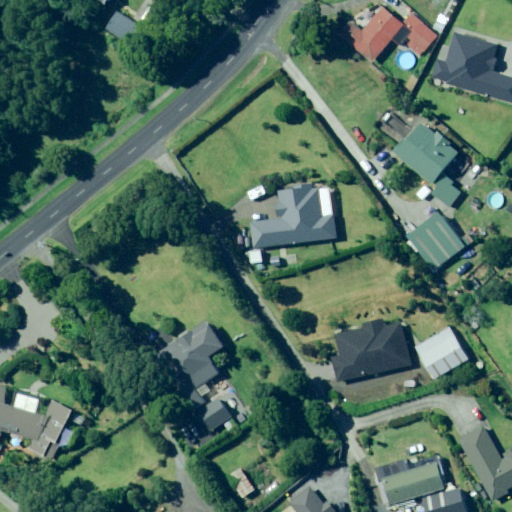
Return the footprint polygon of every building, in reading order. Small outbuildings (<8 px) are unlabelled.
[(173,3),(168,0),(158,0),(143,22),(155,30),(173,3)] [(400,23),(382,8),(380,6),(360,30),(349,20),(336,34),(370,63),(388,41),(390,39),(400,47),(403,43),(418,56),(422,51),(423,52),(437,36),(426,26),(409,12),(404,19),(400,23)] [(151,29),(134,18),(123,11),(111,29),(139,47),(151,29)] [(432,28),(440,32),(444,23),(436,20),(432,28)] [(501,46),(456,33),(447,64),(438,61),(432,81),(511,104),(511,78),(493,73),(501,46)] [(430,98),(448,114),(453,108),(435,92),(430,98)] [(381,123),(399,138),(402,135),(403,137),(409,129),(389,112),(381,123)] [(478,125),(484,119),(478,115),(473,121),(478,125)] [(445,167),(457,152),(448,146),(450,143),(436,131),(433,134),(418,122),(404,139),(402,138),(396,145),(391,152),(430,185),(432,183),(435,186),(430,193),(448,207),(459,193),(450,185),(452,183),(440,173),(445,167)] [(250,222),(253,248),(337,240),(332,189),(323,190),(322,185),(316,186),(315,182),(293,184),(294,188),(284,189),(285,203),(278,203),(279,217),(283,217),(284,219),(250,222)] [(385,216),(392,225),(399,220),(393,211),(385,216)] [(465,247),(440,214),(407,238),(433,272),(465,247)] [(263,262),(261,251),(249,253),(251,264),(263,262)] [(385,328),(383,321),(365,325),(366,329),(335,336),(340,356),(331,358),(336,383),(410,366),(400,325),(385,328)] [(223,372),(224,371),(218,362),(220,360),(215,352),(219,349),(211,336),(207,339),(200,328),(177,342),(160,353),(169,366),(195,405),(197,408),(209,401),(205,395),(214,389),(209,381),(223,372)] [(469,360),(451,329),(416,349),(434,380),(469,360)] [(11,378),(0,376),(0,433),(6,425),(1,420),(41,431),(34,439),(48,446),(56,431),(61,433),(77,401),(58,391),(50,406),(42,404),(46,389),(22,382),(16,396),(9,393),(11,378)] [(235,415),(223,398),(223,396),(202,410),(215,429),(225,422),(235,415)] [(227,424),(233,431),(241,425),(235,418),(227,424)] [(511,448),(500,455),(485,428),(460,441),(493,503),(510,494),(508,490),(511,488),(511,448)] [(421,496),(427,494),(451,487),(442,460),(389,476),(397,503),(413,498),(414,502),(422,499),(421,496)] [(245,467),(232,475),(242,490),(255,481),(245,467)] [(428,497),(432,511),(442,511),(465,506),(460,488),(428,497)]
